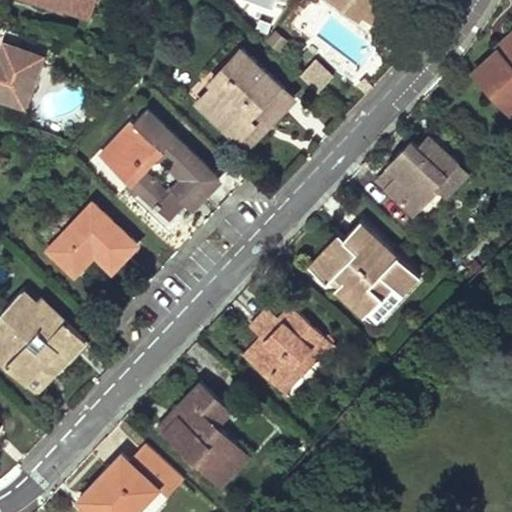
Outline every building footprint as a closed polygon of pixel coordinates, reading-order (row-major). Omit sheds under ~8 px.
[(33,0),(44,3),(44,0),(53,0),(65,4),(90,12),(94,0),(33,0)] [(53,0),(44,0),(44,3),(63,10),(65,4),(53,0)] [(334,0),(358,17),(362,13),(374,21),(387,4),(382,0),(334,0)] [(496,49),(472,70),(510,111),(511,108),(511,32),(507,37),(510,41),(499,51),(496,49)] [(0,55),(0,97),(24,106),(42,56),(5,42),(0,55)] [(269,121),(293,96),(241,46),(210,79),(214,84),(199,100),(237,137),(261,113),(269,121)] [(319,90),(334,74),(314,57),(299,73),(319,90)] [(134,119),(138,124),(107,157),(140,187),(138,191),(168,218),(183,200),(188,203),(196,195),(217,172),(147,106),(134,119)] [(261,113),(237,137),(245,145),(269,121),(261,113)] [(386,185),(414,210),(437,186),(434,183),(457,159),(429,134),(418,146),(412,139),(388,164),(397,172),(386,185)] [(388,164),(377,176),(386,185),(397,172),(388,164)] [(92,201),(48,247),(73,271),(93,251),(112,267),(124,254),(136,242),(92,201)] [(391,304),(420,273),(360,216),(343,234),(312,266),(326,279),(330,276),(334,271),(342,278),(337,283),(367,311),(382,295),(391,304)] [(325,244),(308,262),(312,266),(343,234),(338,230),(325,244)] [(334,271),(330,276),(337,283),(342,278),(334,271)] [(337,283),(334,286),(363,315),(367,311),(337,283)] [(27,284),(23,288),(36,300),(40,295),(27,284)] [(69,354),(85,337),(40,295),(36,300),(23,288),(0,312),(0,357),(25,381),(46,359),(56,367),(69,354)] [(261,335),(245,353),(283,389),(301,371),(295,365),(306,354),(312,360),(331,340),(292,303),(280,316),(268,305),(256,319),(267,329),(261,335)] [(256,319),(250,324),(261,335),(267,329),(256,319)] [(306,354),(295,365),(301,371),(312,360),(306,354)] [(46,359),(25,381),(35,390),(56,367),(46,359)] [(163,428),(221,483),(250,453),(218,421),(209,413),(222,400),(200,379),(172,407),(178,412),(163,428)] [(222,400),(209,413),(218,421),(231,408),(222,400)] [(172,407),(157,423),(163,428),(178,412),(172,407)] [(158,484),(121,451),(106,467),(113,473),(83,503),(92,511),(125,511),(139,497),(143,500),(158,484)] [(99,474),(77,497),(83,503),(113,473),(106,467),(99,474)] [(139,497),(125,511),(131,511),(143,500),(139,497)]
